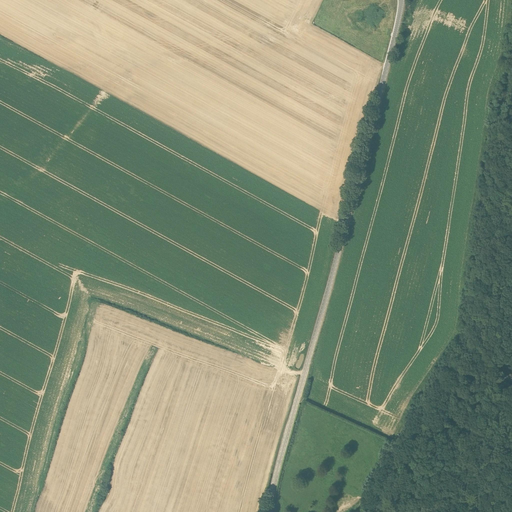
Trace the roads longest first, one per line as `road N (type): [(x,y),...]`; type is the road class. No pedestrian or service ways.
road 1 (tertiary): [(268,511),(401,0)]
road 2 (track): [(449,367),(462,356),(487,169),(511,70)]
